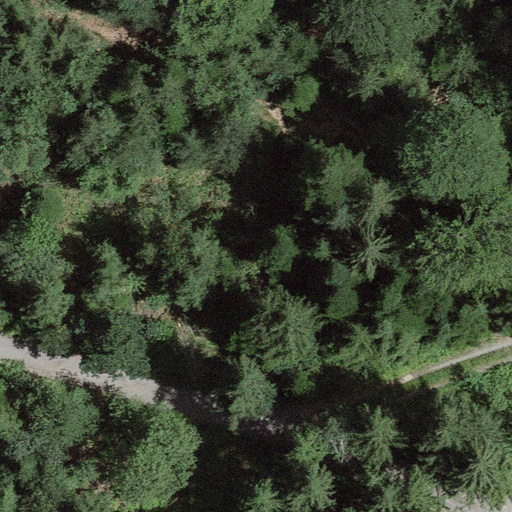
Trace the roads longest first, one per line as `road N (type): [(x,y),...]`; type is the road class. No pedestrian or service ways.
road 1 (track): [(0,354),(295,424),(511,492)]
road 2 (track): [(511,348),(295,424)]
